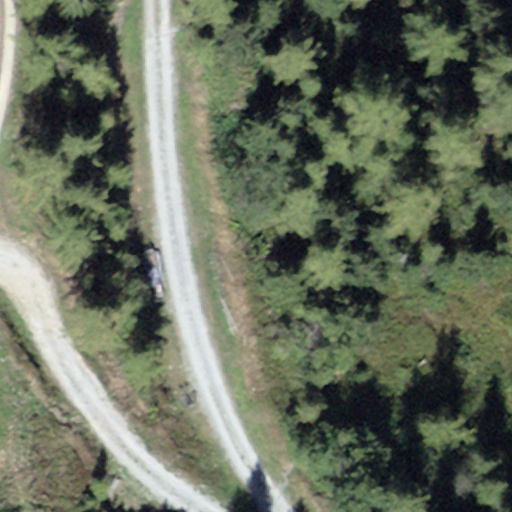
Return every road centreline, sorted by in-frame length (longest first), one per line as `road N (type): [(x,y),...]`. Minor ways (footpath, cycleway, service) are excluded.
road 1 (track): [(289,511),(199,352),(171,201),(159,0)]
road 2 (track): [(0,256),(34,266),(93,411),(156,488),(200,511)]
